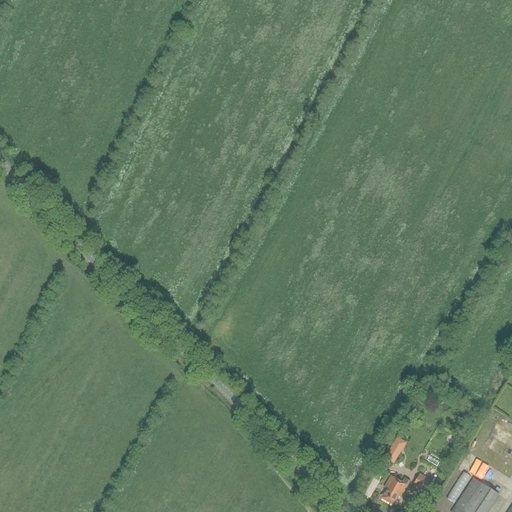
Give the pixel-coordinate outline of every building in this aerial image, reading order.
[(399,436),(385,460),(395,466),(409,442),(399,436)] [(441,461),(431,455),(427,461),(437,467),(441,461)] [(425,494),(436,475),(425,468),(421,475),(420,475),(413,487),(425,494)] [(400,497),(407,486),(410,481),(405,478),(402,483),(391,476),(384,488),(387,489),(381,498),(393,505),(399,496),(400,497)] [(473,479),(452,511),(488,511),(499,496),(473,479)]
